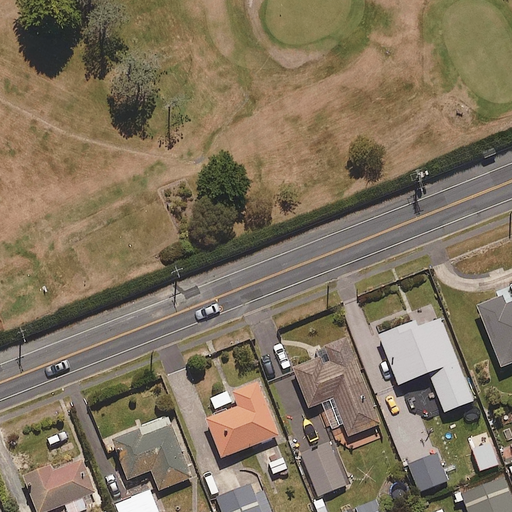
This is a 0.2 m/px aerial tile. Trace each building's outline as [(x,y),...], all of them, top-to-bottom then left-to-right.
[(511,363),(511,285),(495,292),(498,299),(476,307),(500,368),(511,363)] [(441,411),(470,399),(439,320),(419,328),(416,321),(378,337),(397,386),(426,375),(441,411)] [(347,436),(378,424),(344,340),(323,349),(325,353),(291,367),(308,408),(332,398),(347,436)] [(224,459),(278,435),(254,381),(221,396),(227,410),(207,420),(224,459)] [(157,492),(191,478),(169,426),(141,438),(137,430),(110,441),(127,482),(149,473),(157,492)] [(407,465),(426,458),(416,431),(397,438),(407,465)] [(315,499),(347,484),(328,442),(295,457),(315,499)] [(45,511),(63,505),(65,511),(82,511),(86,511),(81,499),(94,494),(80,461),(50,473),(47,465),(20,477),(34,511),(45,511)] [(454,496),(457,503),(462,501),(465,511),(511,511),(511,502),(503,478),(459,494),(454,496)] [(218,511),(270,511),(258,482),(214,499),(218,511)] [(116,511),(156,511),(147,492),(114,506),(116,511)] [(377,511),(372,499),(354,506),(356,511),(377,511)]
